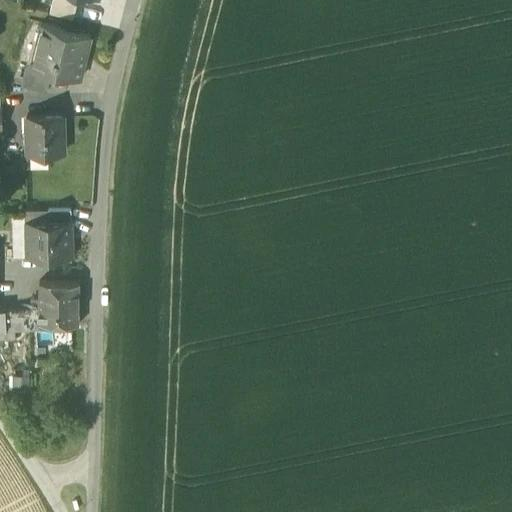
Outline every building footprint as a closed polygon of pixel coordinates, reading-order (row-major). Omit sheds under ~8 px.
[(72,19),(77,0),(76,0),(52,0),(49,13),(72,19)] [(51,71),(71,76),(77,53),(83,55),(88,36),(41,23),(31,64),(30,65),(51,71)] [(20,84),(45,91),(51,71),(30,65),(31,64),(25,63),(20,84)] [(26,116),(27,153),(63,152),(63,116),(26,116)] [(49,222),(49,209),(27,210),(27,220),(27,223),(49,222)] [(49,209),(49,222),(72,222),(72,209),(49,209)] [(27,223),(27,220),(13,220),(14,258),(28,258),(27,223)] [(27,223),(28,258),(73,257),(72,222),(49,222),(27,223)] [(41,323),(79,324),(80,283),(41,282),(40,308),(40,323),(41,323)] [(0,340),(21,340),(20,329),(41,328),(41,323),(40,323),(40,308),(0,310),(0,340)] [(12,376),(12,390),(29,390),(29,375),(12,376)]
